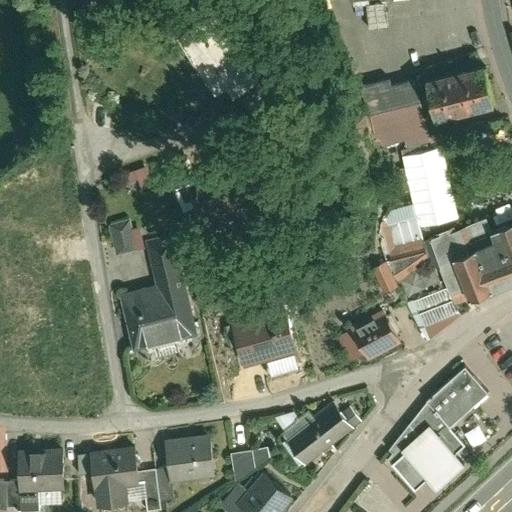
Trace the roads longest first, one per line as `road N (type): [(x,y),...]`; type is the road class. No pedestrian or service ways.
road 1 (residential): [(430,367),(212,413),(122,420)]
road 2 (residential): [(122,420),(83,177),(96,150)]
road 3 (residential): [(315,511),(430,367)]
road 4 (residential): [(122,420),(0,421)]
